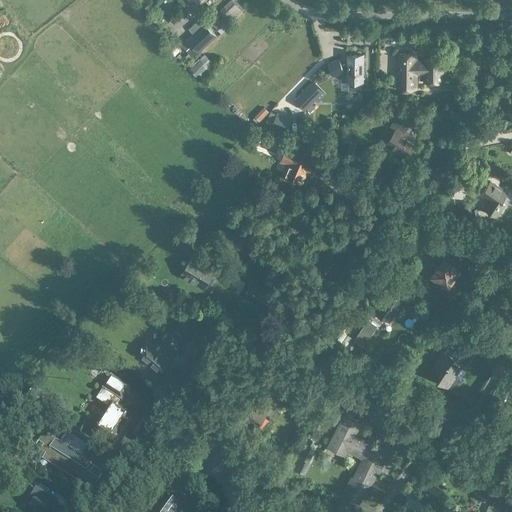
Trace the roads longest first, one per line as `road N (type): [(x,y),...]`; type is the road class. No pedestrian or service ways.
road 1 (residential): [(457,407),(321,349),(248,356),(224,376),(129,511)]
road 2 (unclassified): [(511,16),(327,15),(285,0)]
road 3 (residential): [(386,511),(457,407)]
